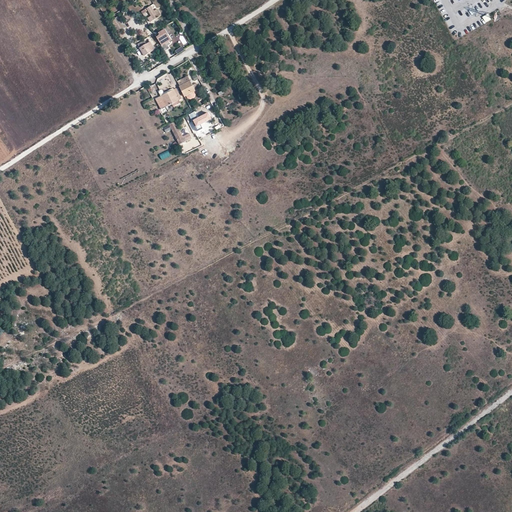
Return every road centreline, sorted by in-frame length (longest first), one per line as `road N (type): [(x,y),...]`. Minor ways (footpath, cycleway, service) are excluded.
road 1 (unclassified): [(0,169),(273,0)]
road 2 (track): [(511,389),(357,511)]
